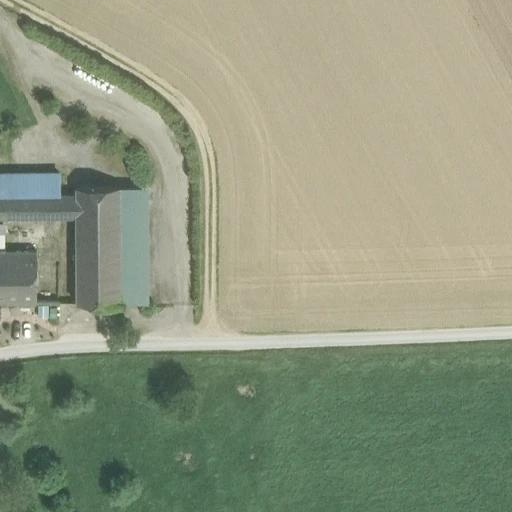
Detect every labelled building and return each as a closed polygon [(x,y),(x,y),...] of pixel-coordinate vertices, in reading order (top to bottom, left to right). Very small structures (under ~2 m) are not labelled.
[(0,217),(7,217),(7,195),(9,174),(0,173),(0,217)] [(60,174),(9,174),(7,195),(57,195),(61,195),(60,174)] [(121,302),(121,187),(77,187),(77,194),(77,217),(77,303),(121,302)] [(61,195),(57,195),(57,217),(77,217),(77,194),(61,195)] [(57,217),(57,195),(7,195),(7,217),(57,217)] [(0,251),(0,303),(37,303),(37,251),(0,251)]
